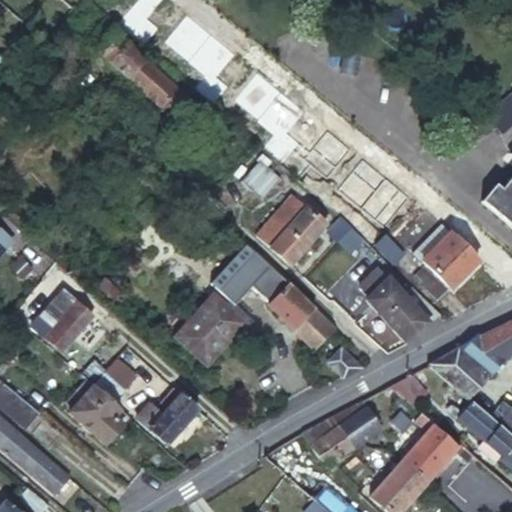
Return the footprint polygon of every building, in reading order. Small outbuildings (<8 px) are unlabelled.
[(137,64),(142,58),(112,31),(95,49),(126,77),(137,64)] [(0,51),(2,53),(5,56),(10,49),(3,43),(0,46),(0,51)] [(156,70),(142,58),(137,64),(126,77),(132,83),(179,125),(195,106),(156,70)] [(511,103),(491,123),(494,125),(502,133),(511,122),(511,103)] [(238,164),(233,158),(229,163),(234,168),(238,164)] [(257,160),(228,191),(239,201),(251,187),(261,196),(277,178),(257,160)] [(224,168),(219,173),(224,178),(229,173),(224,168)] [(511,170),(498,189),(491,184),(478,201),(511,229),(511,170)] [(294,193),(256,233),(289,262),(326,222),(294,193)] [(328,233),(336,240),(348,227),(340,219),(328,233)] [(417,281),(421,285),(435,298),(446,286),(453,291),(481,260),(442,225),(414,255),(428,269),(417,281)] [(348,227),(336,240),(345,248),(357,235),(351,230),(348,227)] [(386,232),(373,247),(391,265),(405,249),(386,232)] [(252,250),(217,289),(234,304),(251,286),(269,302),(287,282),(252,250)] [(53,284),(42,275),(31,287),(20,299),(32,309),(53,284)] [(403,339),(441,315),(433,308),(430,304),(421,295),(416,291),(407,301),(384,279),(363,301),(403,339)] [(317,348),(336,328),(327,319),(298,292),(291,286),(287,282),(268,303),(293,327),(317,348)] [(421,285),(416,291),(421,295),(430,304),(435,298),(421,285)] [(50,327),(39,339),(57,354),(90,315),(76,304),(60,290),(37,316),(50,327)] [(213,293),(175,335),(204,363),(242,321),(213,293)] [(17,308),(11,315),(19,322),(26,315),(17,308)] [(511,331),(507,322),(482,334),(503,349),(511,344),(511,331)] [(479,332),(455,347),(487,372),(488,372),(489,369),(503,349),(482,334),(479,332)] [(113,358),(115,355),(103,345),(79,373),(84,377),(87,379),(91,384),(102,370),(113,358)] [(351,371),(361,366),(340,347),(325,362),(341,377),(351,371)] [(461,376),(451,387),(458,393),(459,395),(464,389),(471,397),(475,392),(473,391),(488,372),(487,372),(455,347),(439,356),(461,376)] [(33,368),(12,350),(0,365),(0,364),(0,379),(1,380),(18,394),(26,383),(24,380),(33,368)] [(426,364),(427,366),(451,387),(461,376),(439,356),(426,364)] [(104,395),(112,402),(133,376),(113,358),(102,370),(91,384),(104,395)] [(409,372),(393,386),(409,404),(425,390),(409,372)] [(64,400),(71,407),(79,399),(91,384),(87,379),(84,377),(64,400)] [(0,417),(1,419),(20,396),(18,394),(1,380),(0,379),(0,417)] [(103,443),(127,414),(112,402),(104,395),(91,384),(79,399),(71,407),(66,413),(103,443)] [(167,442),(197,408),(188,400),(175,389),(160,406),(164,410),(158,416),(147,406),(138,417),(167,442)] [(464,389),(459,395),(463,398),(467,402),(471,397),(464,389)] [(467,402),(481,414),(489,406),(475,392),(471,397),(467,402)] [(451,412),(501,456),(511,442),(511,441),(489,421),(481,414),(467,402),(463,398),(451,412)] [(331,415),(350,451),(363,444),(380,434),(362,399),(331,415)] [(433,422),(422,413),(415,420),(426,430),(431,424),(433,422)] [(321,421),(300,431),(321,467),(350,451),(331,415),(321,421)] [(0,417),(0,447),(54,491),(67,474),(1,419),(0,417)] [(415,472),(427,482),(457,448),(431,424),(426,430),(400,459),(415,472)] [(499,459),(511,470),(511,442),(501,456),(499,459)] [(388,511),(401,511),(427,482),(415,472),(400,459),(385,477),(369,495),(388,511)] [(357,511),(322,479),(308,493),(320,504),(325,509),(327,511),(357,511)] [(35,511),(36,511),(45,502),(33,492),(25,484),(15,495),(35,511)] [(0,511),(16,511),(2,500),(0,501),(0,511)]
